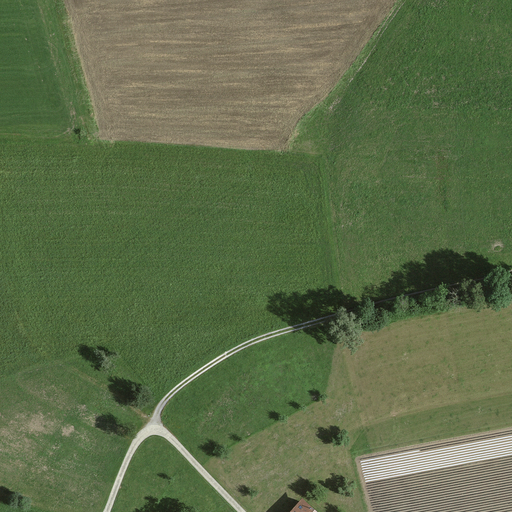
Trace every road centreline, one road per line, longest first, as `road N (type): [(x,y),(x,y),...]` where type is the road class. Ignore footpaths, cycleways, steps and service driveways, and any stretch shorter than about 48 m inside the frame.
road 1 (track): [(153,430),(172,391),(252,341),(511,271)]
road 2 (track): [(153,430),(241,511)]
